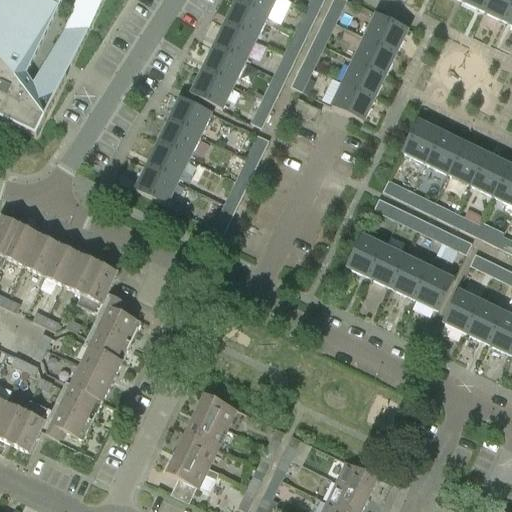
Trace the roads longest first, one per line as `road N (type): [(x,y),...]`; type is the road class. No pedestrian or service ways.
road 1 (residential): [(177,0),(43,209)]
road 2 (residential): [(255,303),(465,404)]
road 3 (residential): [(43,209),(255,303)]
road 4 (residential): [(255,303),(331,139)]
road 5 (residential): [(171,393),(113,511)]
